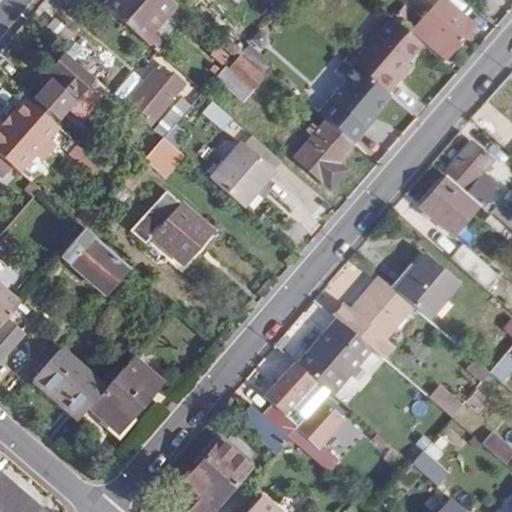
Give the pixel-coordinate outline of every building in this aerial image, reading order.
[(111,0),(105,8),(156,52),(163,43),(146,29),(169,2),(166,0),(111,0)] [(447,59),(475,29),(443,0),(441,0),(415,30),(447,59)] [(393,20),(354,65),(387,95),(402,78),(399,74),(408,64),(423,46),(393,20)] [(74,39),(55,23),(44,35),(62,51),(74,39)] [(236,55),(243,48),(228,35),(220,42),(236,55)] [(221,65),(228,58),(217,48),(210,55),(221,65)] [(32,103),(55,124),(68,108),(94,79),(66,54),(50,72),(55,77),(32,103)] [(264,77),(240,56),(228,70),(252,92),(264,77)] [(387,95),(354,65),(348,61),(336,75),(346,84),(319,114),(330,123),(355,145),(366,131),(364,129),(390,98),(387,95)] [(216,74),(221,68),(215,64),(210,69),(216,74)] [(408,64),(399,74),(402,78),(411,67),(408,64)] [(221,78),(245,99),(252,92),(228,70),(221,78)] [(130,102),(151,122),(184,85),(172,75),(167,81),(156,71),(130,102)] [(94,79),(68,108),(83,121),(109,91),(94,79)] [(157,132),(164,139),(174,127),(195,102),(192,99),(189,102),(185,99),(157,132)] [(72,153),(96,173),(103,165),(55,124),(32,103),(30,101),(0,135),(0,155),(16,169),(20,173),(37,153),(48,163),(61,147),(50,138),(54,134),(74,151),(72,153)] [(236,122),(215,104),(205,115),(227,133),(236,122)] [(511,147),(511,109),(494,131),(511,147)] [(340,166),(357,147),(355,145),(330,123),(321,132),(314,126),(308,132),(316,139),(296,161),(330,190),(346,173),(340,166)] [(173,147),(184,136),(174,127),(164,139),(173,147)] [(154,172),(162,180),(184,156),(173,147),(164,139),(125,184),(123,186),(134,195),(154,172)] [(275,171),(243,143),(211,180),(243,208),(275,171)] [(484,173),(493,163),(473,145),(447,174),(482,204),(493,192),(491,190),(497,184),(484,173)] [(16,169),(0,155),(0,176),(6,181),(16,169)] [(117,177),(77,222),(86,229),(123,186),(125,184),(117,177)] [(453,238),(480,207),(449,179),(421,211),(453,238)] [(53,233),(69,215),(45,194),(29,212),(53,233)] [(174,196),(144,229),(166,249),(196,215),(174,196)] [(495,215),(511,230),(511,207),(506,202),(495,215)] [(184,265),(214,231),(196,215),(166,249),(184,265)] [(107,298),(131,270),(86,229),(61,258),(107,298)] [(489,268),(464,246),(451,261),(476,283),(488,293),(501,278),(489,268)] [(428,259),(397,294),(413,307),(431,323),(462,288),(428,259)] [(394,347),(385,340),(413,307),(397,294),(381,280),(352,312),(345,306),(334,319),(337,322),(370,350),(382,360),(394,347)] [(0,284),(0,328),(7,320),(22,304),(0,284)] [(511,317),(503,330),(511,336),(511,317)] [(0,359),(24,333),(7,320),(0,328),(0,359)] [(330,395),(370,350),(337,322),(298,367),(319,385),(330,395)] [(511,347),(490,374),(510,391),(511,389),(511,347)] [(108,388),(62,349),(36,379),(81,419),(92,407),(108,388)] [(121,432),(163,383),(135,357),(108,388),(92,407),(121,432)] [(482,382),(490,374),(476,362),(468,371),(482,382)] [(346,423),(322,402),(308,418),(298,409),(319,385),(298,367),(296,365),(265,400),(273,407),(265,417),(290,439),(330,473),(338,464),(322,450),(346,423)] [(427,400),(450,419),(460,408),(437,389),(427,400)] [(277,454),(290,439),(265,417),(253,406),(240,421),(277,454)] [(511,460),(511,451),(491,433),(480,446),(506,467),(511,460)] [(253,469),(222,441),(193,474),(187,480),(205,497),(194,509),(196,511),(214,511),(225,500),(253,469)] [(440,486),(451,471),(422,450),(411,466),(440,486)] [(39,511),(0,476),(0,508),(3,511),(39,511)] [(277,511),(261,497),(248,511),(277,511)] [(465,511),(450,498),(437,511),(465,511)]
